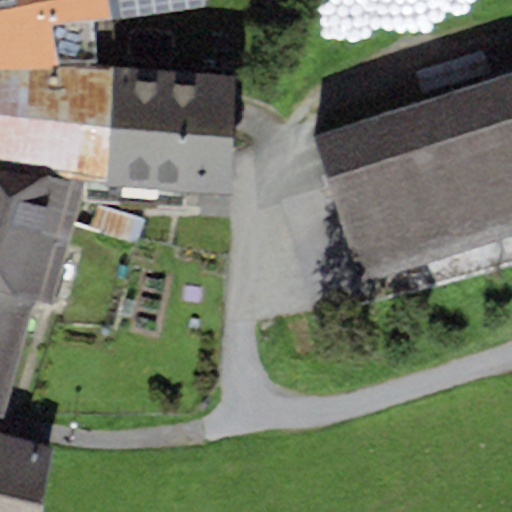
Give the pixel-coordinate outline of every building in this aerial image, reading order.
[(0,0),(0,67),(92,64),(90,14),(112,15),(108,0),(0,0)] [(204,0),(108,0),(112,15),(204,1),(204,0)] [(92,64),(0,67),(0,161),(87,176),(105,177),(108,62),(92,64)] [(228,71),(108,62),(105,177),(87,176),(85,194),(179,203),(182,189),(194,189),(231,190),(228,71)] [(511,71),(317,134),(364,277),(511,229),(511,71)] [(18,170),(0,166),(0,284),(34,294),(51,300),(79,180),(18,170)] [(34,294),(0,284),(0,416),(34,294)] [(0,511),(31,511),(51,442),(0,430),(0,511)]
